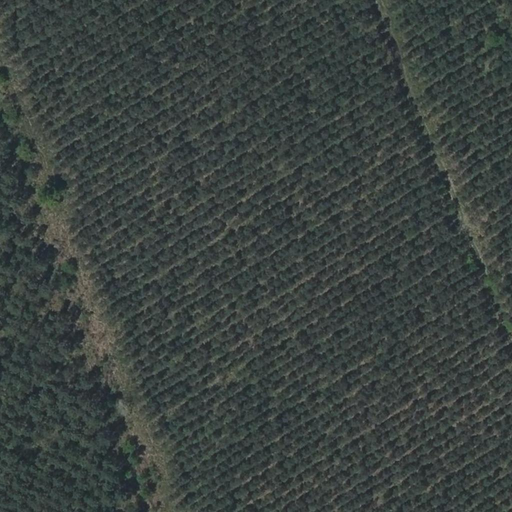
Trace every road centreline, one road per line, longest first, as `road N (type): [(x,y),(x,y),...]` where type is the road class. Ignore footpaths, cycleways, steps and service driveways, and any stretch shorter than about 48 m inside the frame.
road 1 (track): [(0,111),(146,511)]
road 2 (track): [(372,0),(511,379)]
